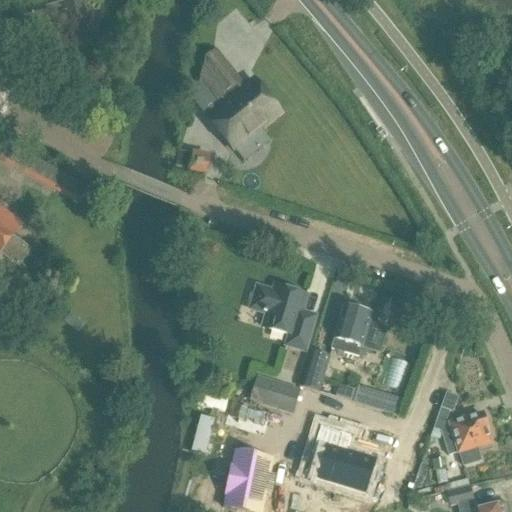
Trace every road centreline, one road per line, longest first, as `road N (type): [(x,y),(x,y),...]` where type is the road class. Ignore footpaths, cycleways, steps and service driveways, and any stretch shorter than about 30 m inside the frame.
road 1 (residential): [(0,103),(102,168),(476,296),(511,376)]
road 2 (primary): [(511,297),(421,134),(314,0)]
